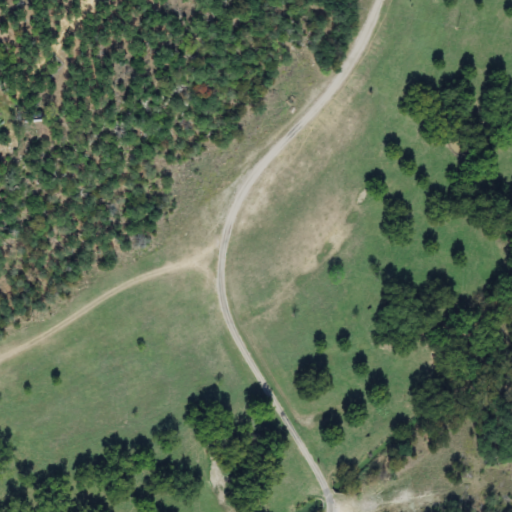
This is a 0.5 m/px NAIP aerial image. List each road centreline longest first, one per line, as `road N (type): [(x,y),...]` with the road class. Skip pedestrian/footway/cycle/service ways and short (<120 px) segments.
road 1 (residential): [(377,0),(341,73),(240,196),(226,277)]
road 2 (residential): [(329,493),(243,352),(226,277)]
